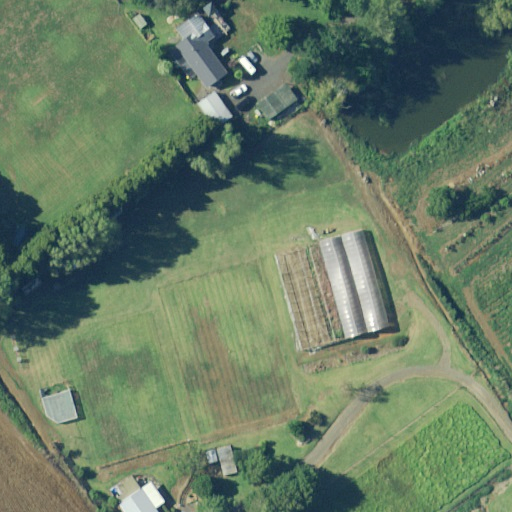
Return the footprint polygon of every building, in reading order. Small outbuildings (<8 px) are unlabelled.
[(150,23),(142,13),(134,19),(141,29),(150,23)] [(217,39),(198,13),(176,29),(184,40),(176,45),(208,88),(228,73),(208,45),(217,39)] [(279,88),(256,102),(264,114),(287,100),(279,88)] [(228,111),(216,92),(199,104),(211,123),(228,111)] [(366,230),(275,253),(300,353),(391,329),(366,230)] [(258,261),(158,288),(201,443),(300,416),(258,261)] [(151,309),(51,337),(89,474),(189,445),(151,309)] [(237,473),(231,447),(219,450),(224,476),(237,473)] [(165,502),(152,482),(142,489),(133,476),(111,492),(124,511),(158,511),(156,508),(165,502)]
